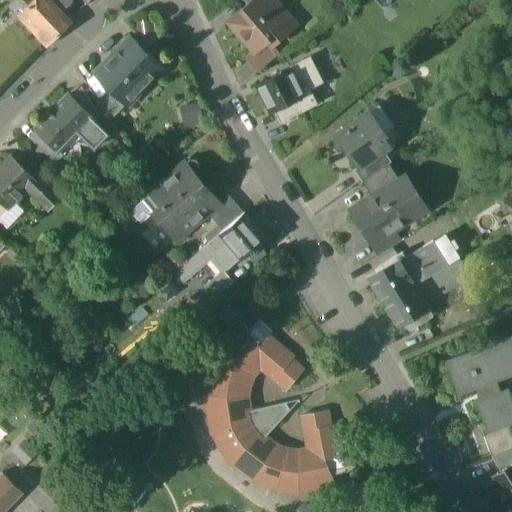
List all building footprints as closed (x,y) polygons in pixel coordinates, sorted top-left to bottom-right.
[(14,0),(8,6),(18,16),(33,0),(14,0)] [(43,0),(33,0),(18,16),(47,47),(68,26),(63,21),(57,15),(45,2),(43,0)] [(68,0),(46,0),(45,2),(57,15),(71,2),(68,0)] [(283,12),(272,0),(257,0),(231,23),(254,50),(266,40),(271,45),(290,29),(279,15),(283,12)] [(161,68),(130,38),(103,65),(107,70),(98,79),(124,105),(161,68)] [(271,45),(266,40),(254,50),(245,58),(257,72),(278,54),(271,45)] [(308,57),(256,83),(271,113),(274,112),(297,100),(302,111),(315,104),(303,79),(316,73),(308,57)] [(81,88),(70,99),(93,122),(99,116),(81,88)] [(93,122),(70,99),(67,96),(36,129),(46,139),(57,150),(58,148),(76,131),(94,149),(107,136),(93,122)] [(297,100),(274,112),(279,122),(302,111),(297,100)] [(183,126),(200,123),(195,102),(179,105),(183,126)] [(367,112),(334,136),(335,145),(336,147),(345,151),(350,147),(356,155),(352,158),(358,166),(359,167),(382,151),(387,146),(380,136),(383,134),(367,112)] [(57,150),(46,139),(38,148),(54,163),(63,154),(58,148),(57,150)] [(382,151),(359,167),(358,166),(353,170),(361,182),(387,163),(389,161),(382,151)] [(9,156),(0,165),(0,201),(7,209),(12,204),(27,189),(34,181),(9,156)] [(188,160),(149,194),(160,207),(152,214),(175,240),(205,214),(217,204),(216,203),(193,176),(197,172),(197,165),(193,160),(188,160)] [(399,181),(387,163),(361,182),(370,196),(381,189),(382,192),(399,181)] [(511,175),(510,173),(496,183),(501,191),(511,183),(511,175)] [(55,193),(39,176),(34,181),(27,189),(43,205),(55,193)] [(399,181),(382,192),(381,189),(370,196),(371,199),(351,212),(371,243),(392,230),(389,225),(399,218),(398,216),(414,205),(399,181)] [(226,195),(216,203),(217,204),(205,214),(221,232),(242,214),(226,195)] [(7,209),(0,216),(0,223),(4,227),(19,211),(12,204),(7,209)] [(221,232),(219,234),(224,239),(241,259),(267,237),(245,212),(242,214),(221,232)] [(371,243),(369,245),(377,256),(399,242),(392,230),(371,243)] [(219,234),(208,243),(213,249),(224,239),(219,234)] [(434,242),(433,240),(405,258),(400,261),(399,260),(398,260),(396,256),(379,267),(382,271),(369,278),(384,303),(458,257),(445,235),(434,242)] [(402,252),(396,256),(398,260),(399,260),(400,261),(405,258),(402,252)] [(458,257),(384,303),(399,327),(415,317),(429,308),(426,303),(470,276),(458,257)] [(224,272),(205,288),(213,298),(232,282),(224,272)] [(429,308),(415,317),(418,321),(424,318),(425,320),(433,314),(429,308)] [(258,321),(249,333),(243,325),(215,357),(217,358),(210,376),(207,395),(205,395),(211,434),(213,434),(219,447),(227,458),(226,460),(258,484),(258,483),(277,489),(296,492),(296,493),(335,486),(331,475),(355,471),(348,436),(335,439),(333,426),(329,426),(326,411),(301,416),(304,433),(305,433),(308,450),(297,452),(286,450),(276,447),(264,438),(270,431),(266,425),(274,420),(298,400),(269,411),(261,416),(257,410),(249,412),(246,398),(248,387),(252,377),(260,368),(272,378),(272,379),(286,390),(303,371),(290,360),(293,358),(268,337),(272,332),(258,321)] [(511,401),(508,389),(500,392),(496,381),(511,374),(511,337),(445,362),(457,395),(482,386),(486,397),(476,401),(487,432),(509,424),(511,422),(511,401)] [(39,417),(28,428),(40,440),(51,429),(39,417)] [(487,432),(482,433),(491,457),(511,449),(511,433),(509,424),(487,432)] [(36,454),(25,443),(14,454),(25,465),(36,454)] [(511,449),(491,457),(500,471),(511,463),(511,449)] [(511,463),(500,471),(490,477),(491,478),(492,477),(511,508),(510,509),(511,510),(511,509),(511,463)] [(0,511),(4,511),(23,493),(3,474),(0,476),(0,511)]
